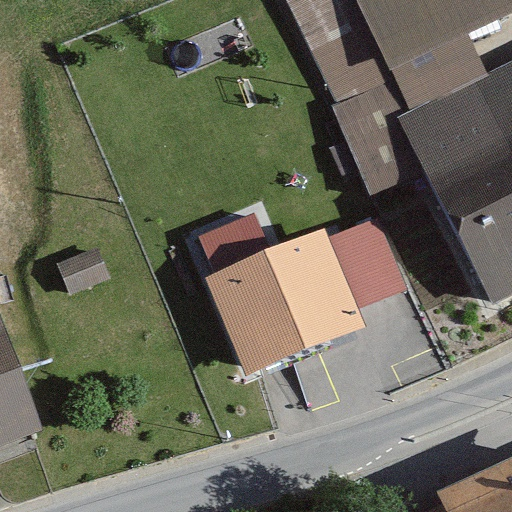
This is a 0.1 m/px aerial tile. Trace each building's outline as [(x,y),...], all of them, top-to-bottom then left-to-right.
[(511,292),(511,66),(466,88),(447,47),(511,16),(511,0),(267,0),(343,161),(316,173),(336,215),(401,185),(462,316),(511,292)] [(346,344),(304,244),(183,295),(225,395),(346,344)] [(93,288),(78,255),(40,272),(55,305),(93,288)] [(0,452),(41,437),(0,331),(0,452)] [(511,511),(511,469),(414,511),(511,511)]
